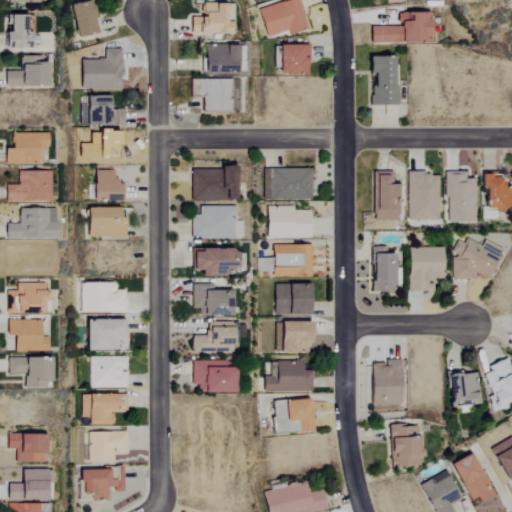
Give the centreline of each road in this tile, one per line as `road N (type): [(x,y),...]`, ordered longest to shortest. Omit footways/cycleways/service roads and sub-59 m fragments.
road 1 (residential): [(145,511),(160,503),(158,49),(144,11)]
road 2 (residential): [(367,511),(357,486),(351,398),(347,138)]
road 3 (residential): [(511,139),(159,139)]
road 4 (residential): [(347,138),(341,0)]
